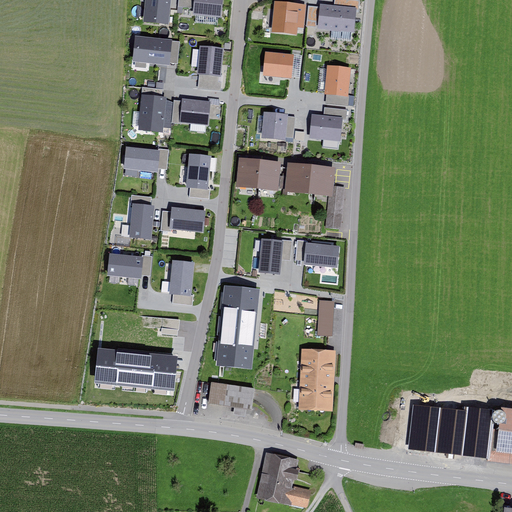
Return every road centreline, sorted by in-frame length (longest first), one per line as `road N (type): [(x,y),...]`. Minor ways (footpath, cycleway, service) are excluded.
road 1 (unclassified): [(372,0),(340,459)]
road 2 (residential): [(180,429),(218,243),(242,0)]
road 3 (secondary): [(0,414),(180,429)]
road 4 (secondary): [(340,459),(511,483)]
road 5 (secondary): [(180,429),(340,459)]
